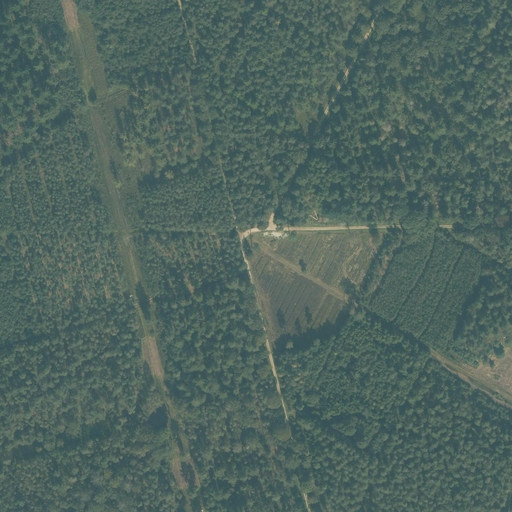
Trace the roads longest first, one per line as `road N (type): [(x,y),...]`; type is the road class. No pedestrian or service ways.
road 1 (track): [(238,233),(511,399)]
road 2 (track): [(264,229),(511,225)]
road 3 (track): [(238,233),(180,0)]
road 4 (track): [(280,199),(353,60)]
road 5 (track): [(276,380),(238,233)]
road 6 (track): [(309,511),(276,380)]
